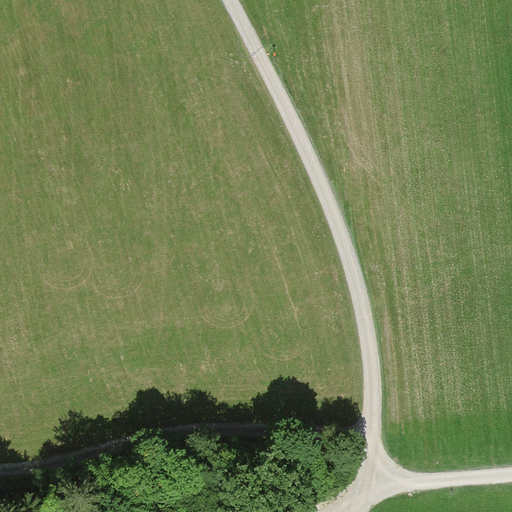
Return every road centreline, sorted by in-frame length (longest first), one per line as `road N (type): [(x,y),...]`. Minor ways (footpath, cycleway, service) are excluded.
road 1 (track): [(230,0),(315,166),(363,305),(374,408),(354,511)]
road 2 (track): [(370,432),(174,436),(0,455)]
road 3 (track): [(511,472),(423,481),(330,511)]
